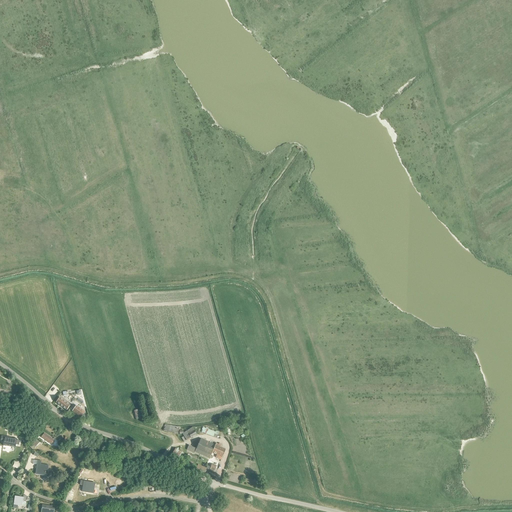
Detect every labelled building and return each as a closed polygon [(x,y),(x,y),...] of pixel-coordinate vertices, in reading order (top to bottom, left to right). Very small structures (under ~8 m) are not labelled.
[(56,402),(66,410),(70,406),(59,398),(56,402)] [(72,412),(81,418),(85,412),(76,406),(72,412)] [(139,409),(133,411),(135,420),(141,418),(139,409)] [(169,433),(178,434),(179,427),(164,425),(163,431),(169,432),(169,433)] [(184,437),(181,438),(184,442),(197,435),(192,427),(184,433),(183,433),(183,431),(179,431),(179,435),(182,434),(184,437)] [(209,430),(209,428),(206,427),(206,429),(202,427),(201,432),(204,434),(217,438),(219,432),(216,431),(215,432),(209,430)] [(53,440),(45,433),(41,437),(50,444),(50,443),(51,444),(53,444),(54,442),(54,441),(53,440)] [(3,445),(6,446),(6,445),(15,446),(16,444),(18,444),(19,443),(19,442),(19,441),(18,440),(19,438),(16,437),(16,439),(5,437),(4,438),(3,438),(3,437),(2,438),(1,439),(1,440),(2,441),(4,441),(3,445)] [(29,447),(33,450),(35,448),(39,443),(36,439),(31,445),(29,447)] [(209,459),(212,453),(217,455),(215,458),(221,460),(225,450),(220,447),(221,444),(219,443),(219,445),(216,443),(215,445),(200,439),(198,445),(196,449),(189,445),(187,450),(194,453),(195,452),(209,459)] [(171,455),(181,461),(185,454),(176,448),(171,455)] [(41,464),(41,461),(37,461),(37,464),(35,473),(48,475),(49,466),(41,464)] [(83,486),(82,492),(93,493),(95,484),(84,483),(83,483),(81,482),(81,486),(83,486)] [(13,505),(22,506),(23,502),(26,502),(27,496),(23,496),(23,498),(15,496),(13,505)]
